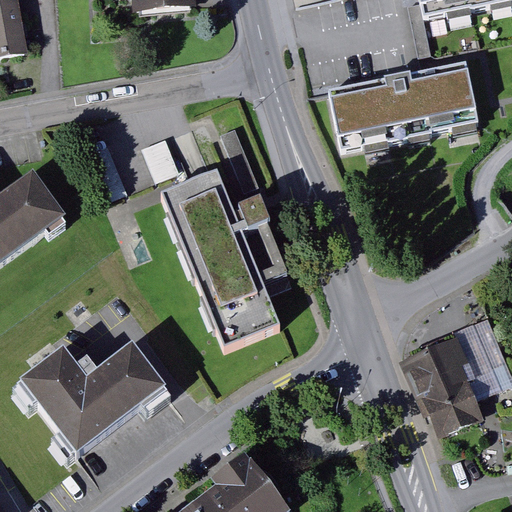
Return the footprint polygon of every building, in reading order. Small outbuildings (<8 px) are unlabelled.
[(0,0),(0,62),(26,61),(22,0),(0,0)] [(199,0),(122,0),(122,1),(127,0),(137,0),(140,16),(200,7),(199,0)] [(294,0),(297,9),(344,0),(294,0)] [(511,0),(409,0),(416,29),(511,9),(511,0)] [(468,76),(329,99),(340,155),(479,128),(468,76)] [(190,166),(204,162),(195,130),(169,137),(179,179),(171,181),(173,189),(194,184),(190,166)] [(237,130),(220,137),(241,186),(258,180),(237,130)] [(156,185),(179,177),(166,142),(143,150),(156,185)] [(101,197),(123,192),(113,150),(91,154),(101,197)] [(241,215),(226,178),(168,202),(231,352),(289,328),(276,296),(301,286),(267,205),(241,215)] [(0,272),(70,220),(39,180),(0,208),(0,272)] [(459,340),(409,360),(448,454),(497,433),(459,340)] [(83,458),(171,391),(140,351),(97,383),(74,353),(29,387),(83,458)] [(293,511),(253,461),(188,511),(293,511)]
